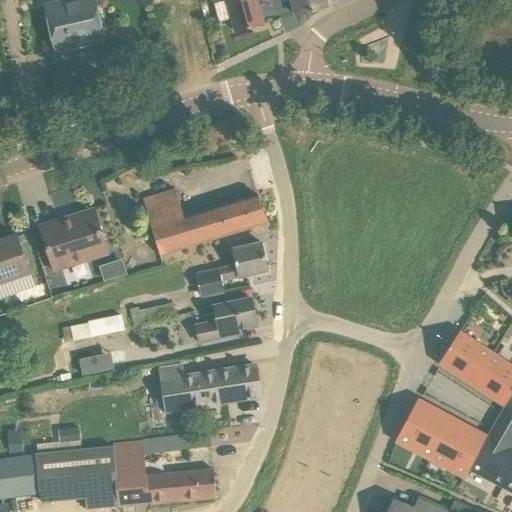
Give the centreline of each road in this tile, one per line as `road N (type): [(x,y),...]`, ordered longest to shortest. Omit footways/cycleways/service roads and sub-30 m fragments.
road 1 (tertiary): [(0,176),(254,90)]
road 2 (unclassified): [(293,313),(285,196),(254,90)]
road 3 (tertiary): [(511,127),(300,78)]
road 4 (unclassified): [(229,511),(276,409),(293,313)]
road 5 (unclassified): [(414,352),(461,284),(511,181)]
road 6 (unclassified): [(354,511),(414,352)]
road 7 (unclassified): [(414,352),(293,313)]
